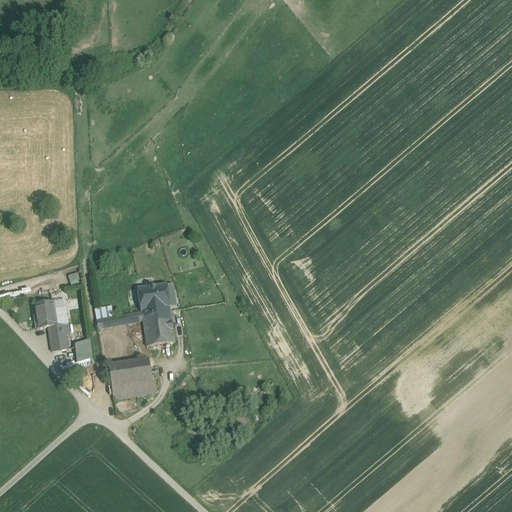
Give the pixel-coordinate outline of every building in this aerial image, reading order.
[(184,267),(193,266),(191,256),(182,258),(184,267)] [(71,287),(81,285),(79,279),(70,281),(71,287)] [(167,286),(137,291),(141,312),(142,312),(142,313),(143,320),(171,316),(170,308),(167,286)] [(53,303),(35,306),(37,320),(35,321),(37,331),(48,329),(57,328),(57,327),(64,326),(68,326),(65,309),(54,310),(53,303)] [(98,331),(132,325),(143,323),(147,348),(175,344),(171,316),(143,320),(142,313),(113,319),(111,310),(95,313),(98,331)] [(57,328),(48,329),(49,335),(65,333),(64,326),(57,327),(57,328)] [(65,333),(49,335),(52,353),(68,351),(66,336),(69,336),(68,326),(64,326),(65,333)] [(90,345),(77,346),(78,360),(92,358),(90,345)] [(149,360),(108,366),(114,403),(138,399),(136,386),(152,384),(149,360)] [(152,384),(136,386),(138,399),(154,396),(152,384)]
